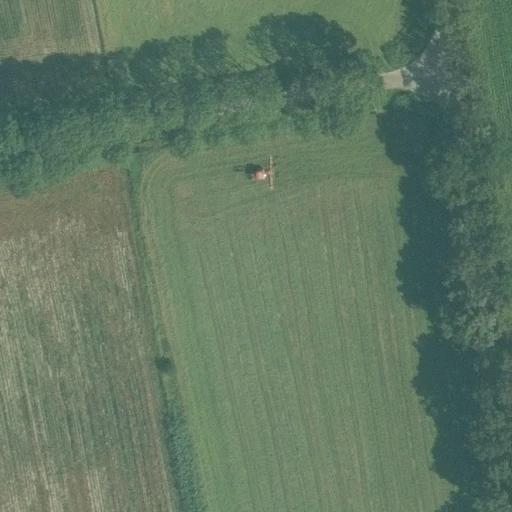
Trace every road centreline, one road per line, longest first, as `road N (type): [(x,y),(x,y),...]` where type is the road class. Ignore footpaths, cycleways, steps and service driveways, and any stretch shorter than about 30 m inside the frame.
road 1 (unclassified): [(460,69),(0,141)]
road 2 (unclassified): [(511,411),(460,69)]
